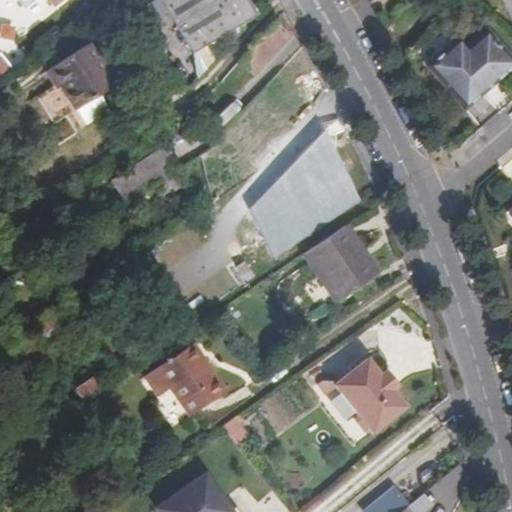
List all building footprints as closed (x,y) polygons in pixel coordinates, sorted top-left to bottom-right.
[(45,0),(52,8),(62,0),(45,0)] [(162,0),(161,1),(194,55),(257,16),(247,0),(162,0)] [(276,22),(239,62),(256,78),(292,36),(276,22)] [(481,93),(477,88),(488,78),(491,82),(511,64),(483,32),(465,47),(456,37),(424,66),(462,109),(481,93)] [(59,83),(75,109),(114,85),(105,72),(97,59),(88,45),(50,68),(59,83)] [(0,80),(10,77),(0,49),(0,80)] [(97,59),(105,72),(110,69),(102,56),(97,59)] [(52,87),(59,83),(50,68),(43,72),(52,87)] [(249,213),(274,259),(360,202),(328,130),(276,184),(273,182),(271,185),(273,187),(249,213)] [(112,181),(126,203),(180,168),(166,146),(112,181)] [(376,275),(345,227),(302,255),(332,302),(376,275)] [(45,312),(53,323),(81,305),(74,293),(45,312)] [(45,312),(29,323),(38,337),(41,335),(55,326),(53,323),(45,312)] [(55,326),(41,335),(47,345),(62,337),(55,326)] [(144,377),(157,397),(169,389),(185,417),(224,392),(208,369),(203,372),(187,348),(144,377)] [(370,434),(371,436),(402,407),(388,391),(391,389),(378,375),(375,377),(362,362),(330,391),(356,419),(354,425),(363,435),(370,434)] [(79,401),(81,400),(96,390),(88,378),(72,389),(79,401)] [(235,511),(207,469),(151,506),(155,511),(235,511)] [(443,475),(407,504),(413,511),(448,511),(463,501),(443,475)]
